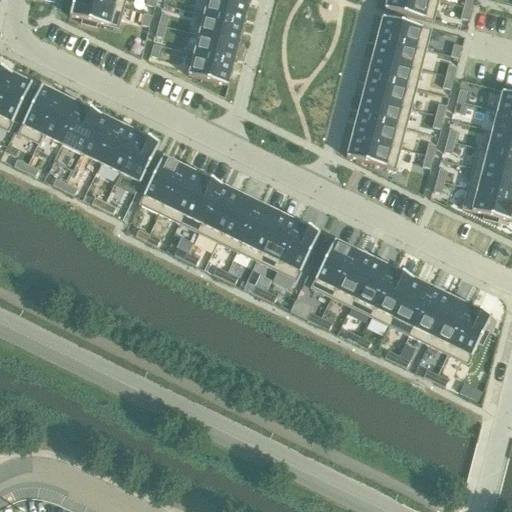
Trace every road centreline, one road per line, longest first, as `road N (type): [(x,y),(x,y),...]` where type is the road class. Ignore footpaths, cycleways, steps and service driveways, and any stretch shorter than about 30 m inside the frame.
road 1 (unclassified): [(0,323),(385,511)]
road 2 (residential): [(20,0),(16,31),(28,50),(221,144)]
road 3 (residential): [(314,189),(511,282)]
road 4 (residential): [(314,189),(366,0)]
road 5 (residential): [(268,0),(221,144)]
road 6 (unclassified): [(0,479),(18,471),(56,476),(130,511)]
road 7 (residential): [(476,511),(511,378)]
